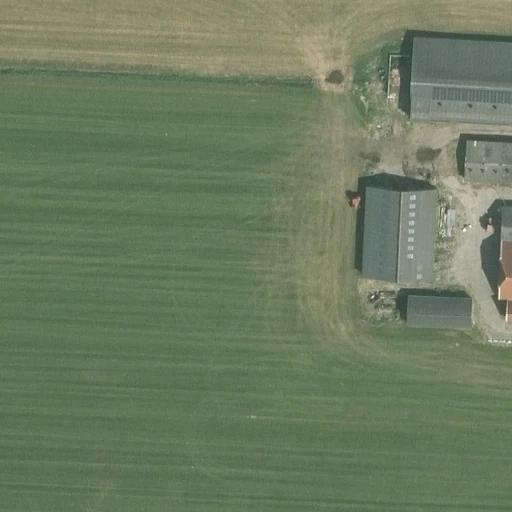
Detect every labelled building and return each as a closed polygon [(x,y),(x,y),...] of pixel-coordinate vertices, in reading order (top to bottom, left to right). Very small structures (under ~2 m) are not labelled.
[(511,122),(511,41),(414,36),(409,117),(511,122)] [(463,180),(511,182),(511,141),(465,139),(463,180)] [(362,275),(431,278),(435,189),(367,186),(362,275)] [(501,239),(502,239),(500,296),(508,297),(507,319),(511,318),(511,205),(502,205),(501,239)] [(469,298),(409,295),(408,324),(469,326),(469,298)]
